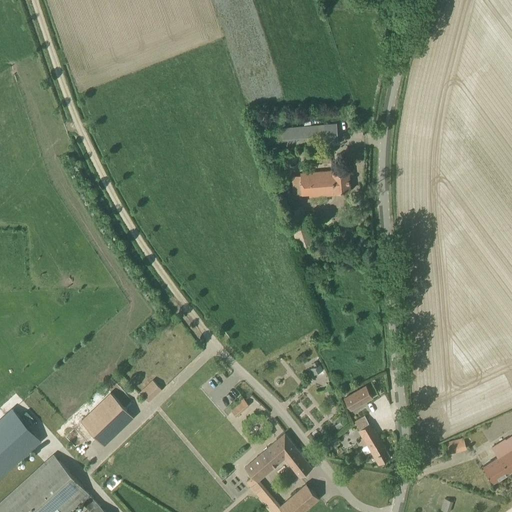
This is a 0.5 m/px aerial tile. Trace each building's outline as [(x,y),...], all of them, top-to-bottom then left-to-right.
[(338,143),(337,124),(265,129),(266,149),(338,143)] [(350,190),(348,171),(334,173),(333,170),(292,173),(294,195),(335,191),(335,192),(350,190)] [(299,249),(315,244),(302,206),(287,211),(299,249)] [(322,370),(319,364),(311,368),(314,374),(322,370)] [(220,369),(202,386),(203,387),(208,382),(211,385),(213,383),(216,387),(227,377),(220,369)] [(154,378),(141,390),(151,401),(164,389),(154,378)] [(344,398),(351,409),(373,397),(366,385),(344,398)] [(106,444),(136,416),(112,391),(82,419),(106,444)] [(249,405),(243,398),(230,409),(236,416),(249,405)] [(14,411),(0,423),(0,478),(42,442),(14,411)] [(391,457),(370,422),(358,430),(363,437),(357,440),(365,454),(371,451),(379,464),(391,457)] [(312,467),(298,449),(285,432),(284,433),(245,466),(253,475),(247,481),(252,487),(252,486),(251,485),(257,480),(285,457),(300,476),(312,467)] [(498,456),(483,466),(493,482),(511,469),(511,435),(506,439),(505,438),(492,447),(498,456)] [(464,438),(454,441),(444,443),(447,453),(466,448),(464,438)] [(106,511),(53,453),(0,501),(0,511),(106,511)] [(279,506),(284,511),(302,511),(319,497),(306,483),(279,506)] [(441,510),(448,511),(452,501),(445,498),(441,510)]
